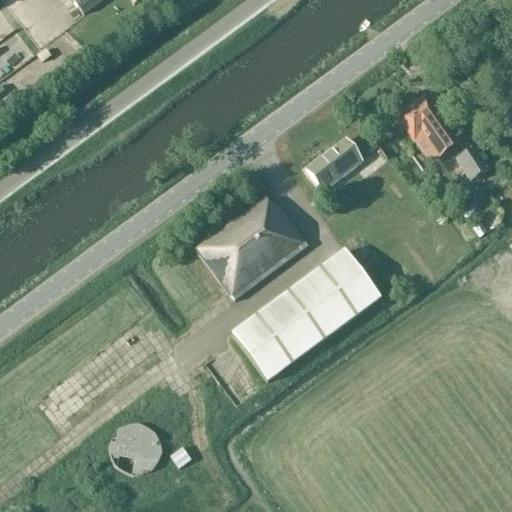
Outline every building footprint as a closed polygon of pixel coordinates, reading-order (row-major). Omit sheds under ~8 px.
[(70,0),(83,18),(107,0),(70,0)] [(2,6),(0,7),(0,38),(17,26),(2,6)] [(425,99),(396,119),(414,145),(422,139),(434,156),(455,141),(442,123),(440,125),(434,117),(436,115),(425,99)] [(367,139),(353,149),(363,161),(376,151),(367,139)] [(307,172),(315,183),(324,195),(362,167),(344,144),(307,172)] [(474,151),(455,162),(470,186),(488,176),(474,151)] [(264,201),(194,253),(234,305),(307,250),(279,212),(275,215),(264,201)] [(380,302),(344,254),(232,338),(268,386),(380,302)] [(129,370),(157,340),(143,327),(115,357),(129,370)] [(254,368),(235,383),(249,402),(269,388),(254,368)] [(90,377),(48,401),(56,414),(85,397),(88,402),(101,395),(90,377)]
